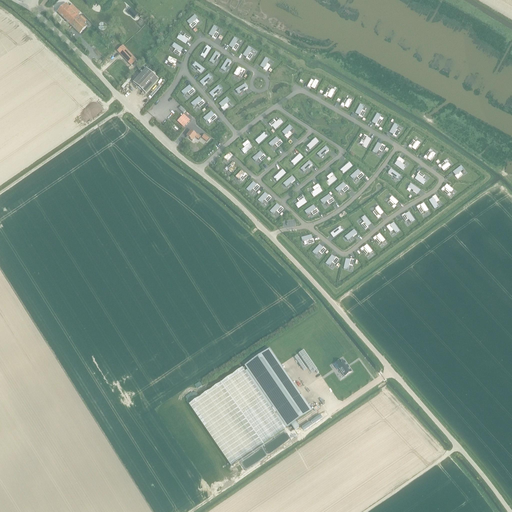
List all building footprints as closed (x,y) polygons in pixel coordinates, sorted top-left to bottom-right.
[(66,4),(57,13),(71,26),(79,34),(86,27),(84,24),(86,21),(81,16),(80,17),(66,4)] [(73,4),(70,7),(77,14),(81,11),(73,4)] [(133,11),(129,14),(134,19),(138,15),(133,11)] [(194,15),(187,22),(190,25),(189,26),(191,29),(197,24),(194,21),(197,19),(194,15)] [(213,26),(208,35),(212,37),(211,38),(215,40),(219,34),(215,32),(217,29),(213,26)] [(197,34),(194,32),(192,36),(197,39),(201,29),(199,28),(197,34)] [(179,35),(177,39),(185,44),(187,41),(188,41),(191,38),(185,34),(182,38),(179,35)] [(172,45),(174,42),(167,35),(165,38),(172,45)] [(234,38),(228,46),(232,49),(232,50),(235,52),(239,46),(235,44),(238,41),(234,38)] [(174,43),(171,47),(175,50),(173,53),(179,57),(181,53),(180,53),(183,49),(174,43)] [(194,49),(196,52),(204,45),(202,43),(194,49)] [(123,46),(117,51),(131,66),(136,61),(123,46)] [(203,52),(200,56),(204,59),(210,49),(207,46),(206,47),(206,46),(203,51),(203,52)] [(248,47),(242,56),(246,58),(246,59),(249,61),(253,55),(250,53),(252,50),(248,47)] [(215,52),(209,62),(213,64),(216,59),(217,60),(220,55),(219,55),(219,54),(215,52)] [(273,52),(271,54),(277,60),(280,57),(273,52)] [(169,62),(167,66),(174,69),(176,65),(175,65),(177,61),(169,57),(167,61),(169,62)] [(265,58),(260,67),(263,69),(263,70),(266,72),(270,66),(267,64),(269,61),(265,58)] [(227,59),(220,69),(224,72),(227,67),(228,67),(231,63),(230,62),(227,59)] [(285,60),(282,64),(289,68),(291,64),(285,60)] [(195,62),(192,65),(198,69),(197,70),(201,73),(202,73),(204,70),(195,62)] [(281,67),(279,70),(287,77),(289,74),(281,67)] [(238,68),(233,75),(237,77),(238,76),(241,78),(245,71),(242,69),(241,70),(238,68)] [(133,83),(145,95),(158,80),(146,69),(133,83)] [(208,75),(200,82),(203,86),(207,83),(207,82),(211,78),(208,75)] [(311,80),(307,87),(310,89),(311,88),(314,90),(319,82),(315,81),(314,82),(311,80)] [(232,84),(227,90),(231,93),(236,88),(232,84)] [(189,85),(181,92),(184,95),(187,93),(190,96),(195,91),(193,88),(192,89),(189,85)] [(245,85),(235,91),(238,95),(243,91),(243,92),(248,89),(245,85)] [(218,86),(209,94),(213,98),(217,94),(216,94),(221,90),(218,86)] [(327,89),(323,96),(327,98),(327,97),(331,99),(335,92),(331,90),(331,91),(327,89)] [(199,97),(191,104),(194,107),(197,105),(199,108),(205,103),(202,100),(201,101),(199,97)] [(226,98),(219,104),(222,108),(221,108),(223,111),(229,107),(226,104),(229,101),(226,98)] [(344,99),(340,106),(344,108),(344,107),(348,109),(352,102),(349,100),(348,101),(344,99)] [(298,112),(299,113),(303,109),(299,106),(302,104),(298,100),(291,106),(297,112),(298,112)] [(176,104),(173,109),(178,113),(182,107),(176,104)] [(360,105),(355,113),(359,116),(358,117),(362,118),(365,112),(362,110),(364,107),(360,105)] [(211,112),(203,118),(206,122),(209,119),(212,122),(217,118),(214,115),(211,112)] [(376,114),(371,123),(375,125),(375,126),(378,128),(382,122),(378,120),(380,116),(376,114)] [(183,115),(177,122),(184,128),(190,121),(183,115)] [(274,120),(269,125),(271,128),(272,127),(275,131),(283,123),(280,120),(276,123),(274,120)] [(394,124),(389,133),(393,135),(392,136),(396,138),(399,132),(396,130),(398,126),(394,124)] [(289,126),(282,133),(285,136),(284,136),(287,139),(292,135),(289,132),(292,129),(289,126)] [(186,137),(192,141),(195,137),(199,140),(201,137),(197,134),(196,136),(190,131),(186,137)] [(258,138),(255,141),(258,145),(267,137),(264,133),(259,138),(258,138)] [(364,135),(361,141),(364,143),(362,147),(366,149),(371,140),(367,138),(368,137),(364,135)] [(276,138),(268,145),(271,148),(274,145),(277,148),(282,143),(280,140),(279,141),(276,138)] [(311,143),(307,147),(310,150),(318,142),(315,139),(314,139),(310,142),(311,143)] [(245,149),(241,151),(244,154),(252,148),(249,145),(250,144),(247,141),(242,146),(245,149)] [(413,141),(408,147),(411,150),(412,149),(415,151),(420,144),(417,142),(416,143),(413,141)] [(377,144),(372,152),(376,154),(378,151),(381,153),(385,147),(381,145),(381,146),(377,144)] [(326,147),(317,155),(320,158),(325,154),(325,155),(329,151),(328,151),(329,150),(326,147)] [(229,152),(223,158),(227,162),(233,156),(229,152)] [(260,152),(252,159),(255,162),(258,159),(261,162),(266,157),(263,154),(263,155),(260,152)] [(428,152),(423,158),(426,161),(427,160),(430,162),(435,155),(432,153),(431,154),(428,152)] [(295,159),(291,163),(294,166),(303,158),(299,155),(295,158),(295,159)] [(397,161),(394,165),(402,171),(405,167),(402,165),(404,162),(399,158),(396,161),(397,161)] [(232,161),(226,167),(229,170),(228,171),(231,174),(237,167),(235,165),(235,164),(232,161)] [(444,161),(438,166),(440,169),(441,169),(443,172),(450,167),(448,164),(447,164),(444,161)] [(309,162),(301,170),(304,173),(308,169),(312,166),(312,165),(309,162)] [(345,167),(340,172),(343,175),(352,167),(349,164),(348,163),(344,167),(345,167)] [(461,166),(453,172),(455,176),(457,179),(463,175),(460,172),(463,170),(461,166)] [(304,180),(307,178),(299,168),(296,171),(304,180)] [(278,175),(274,178),(277,182),(285,174),(282,171),(281,170),(277,174),(278,175)] [(358,170),(350,177),(353,180),(356,177),(359,180),(364,176),(361,173),(360,173),(358,170)] [(388,174),(388,175),(391,177),(392,177),(397,180),(400,176),(391,170),(388,174)] [(241,171),(235,178),(238,181),(239,179),(242,182),(248,176),(245,173),(244,174),(241,171)] [(417,176),(415,179),(423,185),(425,182),(422,179),(424,176),(419,172),(416,175),(417,176)] [(329,181),(326,183),(329,186),(336,180),(334,177),(334,176),(332,173),(326,178),(329,181)] [(292,177),(283,185),(286,188),(291,184),(291,185),(295,181),(292,177)] [(253,182),(246,190),(249,193),(252,190),(255,192),(260,187),(257,184),(256,185),(253,182)] [(343,183),(335,190),(338,193),(341,190),(344,193),(349,189),(346,186),(343,183)] [(411,184),(408,188),(413,192),(412,192),(416,195),(417,194),(417,195),(420,191),(411,184)] [(315,192),(311,194),(314,198),(322,192),(320,189),(320,188),(318,185),(312,189),(315,192)] [(443,188),(441,191),(447,196),(449,193),(451,194),(454,190),(446,185),(444,188),(443,188)] [(264,193),(258,201),(261,204),(264,201),(267,203),(271,198),(268,195),(268,196),(264,193)] [(329,195),(320,201),(322,204),(326,202),(328,205),(334,201),(332,198),(331,199),(329,195)] [(299,203),(296,205),(298,209),(306,203),(304,200),(305,199),(302,196),(297,200),(299,203)] [(433,199),(429,202),(434,210),(438,207),(436,204),(439,202),(435,196),(432,198),(433,199)] [(390,201),(387,204),(393,209),(396,206),(398,203),(391,197),(389,200),(390,201)] [(276,204),(270,212),(273,215),(276,212),(279,215),(283,209),(280,207),(276,204)] [(419,205),(416,207),(420,214),(424,212),(425,214),(428,211),(423,204),(420,206),(419,205)] [(313,206),(304,212),(307,215),(310,213),(313,216),(318,212),(316,209),(315,209),(313,206)] [(376,210),(372,213),(377,219),(381,217),(380,216),(383,214),(378,207),(375,209),(376,210)] [(405,214),(401,216),(405,222),(409,220),(411,223),(415,221),(409,212),(405,215),(405,214)] [(364,223),(361,225),(365,230),(368,228),(367,227),(371,224),(365,216),(361,219),(364,223)] [(390,233),(393,230),(396,234),(399,231),(393,223),(390,226),(389,225),(386,227),(390,233)] [(334,231),(330,234),(333,238),(343,231),(340,228),(335,231),(334,231)] [(354,231),(345,238),(348,241),(352,238),(353,238),(357,235),(356,234),(357,234),(354,231)] [(313,239),(312,239),(311,235),(301,238),(303,242),(306,241),(307,245),(314,243),(313,239)] [(376,237),(372,239),(378,245),(381,243),(382,244),(385,242),(379,235),(376,237)] [(321,255),(326,250),(323,247),(322,248),(319,245),(312,252),(316,255),(318,252),(321,255)] [(369,255),(372,252),(367,245),(363,248),(363,247),(360,250),(365,256),(368,254),(369,255)] [(332,256),(326,264),(329,266),(331,263),(334,265),(339,260),(335,257),(335,258),(332,256)] [(345,259),(343,269),(348,270),(348,266),(352,267),(354,260),(350,259),(350,260),(345,259)] [(295,423),(312,411),(280,366),(269,349),(244,366),(221,382),(263,444),(287,428),(291,426),(294,431),(299,428),(295,423)] [(340,360),(334,365),(337,370),(339,369),(344,377),(352,372),(345,361),(342,363),(340,360)] [(330,393),(334,390),(322,374),(318,377),(330,393)] [(263,444),(221,382),(188,404),(231,466),(238,461),(263,444)]
